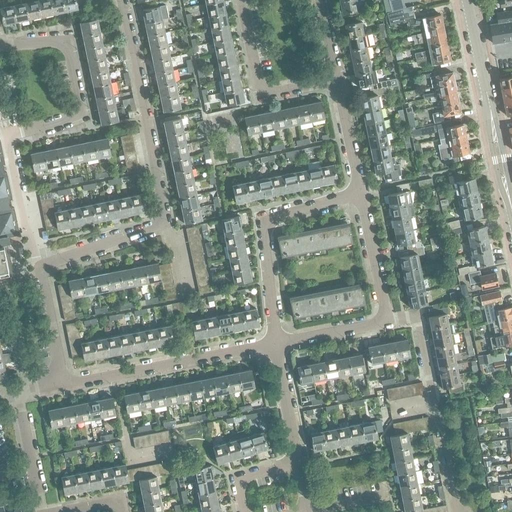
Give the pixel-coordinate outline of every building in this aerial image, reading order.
[(38,1),(38,0),(24,0),(26,3),(29,19),(41,17),(38,1)] [(50,0),(41,0),(38,1),(41,17),(53,14),(50,0)] [(62,0),(50,0),(53,14),(65,12),(62,0)] [(62,0),(65,12),(78,9),(77,6),(76,0),(75,0),(62,0)] [(226,13),(224,0),(207,4),(209,16),(226,13)] [(359,10),(356,0),(345,0),(340,1),(343,13),(359,10)] [(387,14),(406,8),(403,0),(391,0),(389,1),(389,3),(385,4),(387,14)] [(29,19),(26,3),(13,6),(17,22),(29,19)] [(17,22),(13,6),(1,8),(4,25),(17,22)] [(146,23),(163,19),(160,6),(143,10),(146,23)] [(406,8),(387,14),(390,25),(398,23),(399,24),(406,22),(407,27),(424,24),(425,28),(443,25),(441,15),(416,20),(412,6),(406,8)] [(511,40),(511,10),(497,13),(499,23),(491,25),(491,29),(493,43),(511,40)] [(226,13),(209,16),(212,29),(229,25),(226,13)] [(165,32),(163,19),(146,23),(148,36),(165,32)] [(83,36),(100,33),(98,20),(81,23),(83,36)] [(348,39),(364,35),(361,22),(345,25),(348,39)] [(229,25),(212,29),(214,42),(231,38),(229,25)] [(443,25),(425,28),(426,33),(418,34),(411,36),(411,37),(407,38),(408,41),(414,40),(445,34),(443,25)] [(165,32),(148,36),(151,48),(168,45),(165,32)] [(103,45),(100,33),(83,36),(86,49),(103,45)] [(368,34),(364,35),(348,39),(350,49),(366,46),(370,45),(368,34)] [(447,42),(445,34),(414,40),(415,45),(428,42),(428,46),(447,42)] [(234,51),(231,38),(214,42),(217,54),(234,51)] [(447,42),(428,46),(429,50),(415,53),(416,58),(448,52),(447,42)] [(106,58),(103,45),(86,49),(89,61),(106,58)] [(171,57),(168,45),(151,48),(153,61),(171,57)] [(366,46),(350,49),(353,62),(369,59),(366,46)] [(237,63),(234,51),(217,54),(220,67),(237,63)] [(450,61),(448,52),(416,58),(417,62),(423,61),(431,60),(432,64),(450,61)] [(173,70),(171,57),(153,61),(156,73),(173,70)] [(106,58),(89,61),(91,74),(108,70),(106,58)] [(369,59),(353,62),(356,74),(372,71),(369,59)] [(239,76),(237,63),(220,67),(222,80),(239,76)] [(108,70),(91,74),(94,87),(111,83),(108,70)] [(173,70),(156,73),(159,86),(176,82),(173,70)] [(375,70),(372,71),(356,74),(358,87),(369,85),(370,90),(384,88),(382,82),(378,83),(375,70)] [(432,87),(435,87),(456,82),(455,75),(453,75),(453,72),(434,76),(434,71),(423,74),(424,78),(430,77),(432,87)] [(502,88),(511,86),(511,72),(511,73),(511,76),(500,79),(502,88)] [(239,76),(222,80),(225,93),(242,90),(239,76)] [(179,95),(176,82),(159,86),(161,98),(179,95)] [(456,82),(435,87),(436,92),(423,95),(424,99),(431,98),(457,92),(456,89),(458,89),(456,82)] [(113,95),(111,83),(94,87),(96,98),(113,95)] [(511,86),(502,88),(504,97),(511,95),(511,86)] [(387,87),(384,88),(370,90),(371,96),(361,98),(364,111),(381,107),(378,95),(388,93),(387,87)] [(245,101),(242,90),(225,93),(228,105),(245,101)] [(457,95),(457,92),(431,98),(431,101),(441,99),(443,105),(460,102),(459,95),(457,95)] [(113,95),(96,98),(99,112),(116,108),(113,95)] [(179,95),(161,98),(164,111),(181,108),(179,95)] [(308,104),(312,121),(325,118),(321,101),(308,104)] [(460,102),(443,105),(444,111),(433,113),(435,123),(451,119),(450,114),(461,112),(460,109),(461,108),(460,102)] [(308,104),(296,106),(299,123),(312,121),(308,104)] [(299,123),(296,106),(283,109),(287,126),(299,123)] [(383,120),(381,107),(364,111),(366,123),(383,120)] [(119,121),(116,108),(99,112),(102,124),(119,121)] [(283,109),(271,111),(274,129),(287,126),(283,109)] [(274,129),(271,111),(258,114),(262,131),(274,129)] [(413,113),(407,114),(410,128),(416,126),(413,113)] [(262,131),(258,114),(245,117),(249,134),(262,131)] [(167,134),(184,131),(182,118),(165,121),(167,134)] [(386,132),(383,120),(366,123),(369,136),(386,132)] [(415,128),(410,129),(413,143),(415,143),(414,136),(438,131),(440,139),(465,134),(463,124),(452,127),(451,122),(415,130),(415,128)] [(187,144),(184,131),(167,134),(170,147),(187,144)] [(389,145),(386,132),(369,136),(371,148),(389,145)] [(465,134),(440,139),(441,144),(438,145),(439,149),(467,143),(465,134)] [(122,143),(133,140),(132,135),(121,137),(122,143)] [(95,141),(98,158),(111,155),(109,144),(121,142),(120,137),(108,139),(107,138),(95,141)] [(0,275),(8,274),(3,250),(13,247),(14,243),(15,236),(20,235),(14,207),(12,208),(10,200),(12,200),(7,172),(5,173),(3,165),(5,164),(0,140),(0,275)] [(134,146),(133,140),(122,143),(123,149),(134,146)] [(98,158),(95,141),(82,143),(86,160),(98,158)] [(86,160),(82,143),(69,146),(73,163),(86,160)] [(469,153),(467,143),(439,149),(441,159),(443,159),(444,164),(459,161),(458,155),(469,153)] [(187,144),(170,147),(172,160),(189,156),(187,144)] [(420,144),(414,145),(416,155),(423,153),(420,144)] [(389,145),(371,148),(374,161),(391,157),(389,145)] [(73,163),(69,146),(57,148),(61,165),(73,163)] [(134,146),(123,149),(125,154),(136,152),(134,146)] [(61,165),(57,148),(44,151),(48,168),(61,165)] [(48,168),(44,151),(31,154),(35,171),(48,168)] [(136,152),(125,154),(126,160),(137,158),(136,152)] [(189,156),(172,160),(175,172),(192,169),(189,156)] [(394,157),(391,157),(374,161),(376,173),(384,172),(386,182),(401,179),(398,176),(397,169),(394,157)] [(138,164),(137,158),(126,160),(127,166),(138,164)] [(138,164),(127,166),(128,172),(139,170),(138,164)] [(321,167),(325,184),(338,181),(335,164),(321,167)] [(325,184),(321,167),(309,169),(312,186),(325,184)] [(418,169),(420,175),(428,173),(427,167),(418,169)] [(195,182),(192,169),(175,172),(178,185),(195,182)] [(312,186),(309,169),(296,172),(300,189),(312,186)] [(296,172),(284,174),(287,192),(300,189),(296,172)] [(287,192),(284,174),(271,177),(275,194),(287,192)] [(459,195),(477,191),(474,178),(463,180),(461,174),(448,177),(451,189),(458,188),(459,195)] [(271,177),(259,180),(262,197),(275,194),(271,177)] [(433,184),(432,178),(418,181),(420,187),(433,184)] [(262,197),(259,180),(246,182),(250,200),(262,197)] [(197,194),(195,182),(178,185),(180,198),(197,194)] [(250,200),(246,182),(233,185),(237,202),(250,200)] [(390,207),(412,203),(409,183),(396,185),(397,193),(388,195),(390,207)] [(477,191),(459,195),(462,207),(480,203),(477,191)] [(41,201),(53,198),(51,192),(40,195),(41,201)] [(131,196),(135,214),(147,211),(144,194),(131,196)] [(200,207),(197,194),(180,198),(183,210),(200,207)] [(135,214),(131,196),(118,199),(122,216),(135,214)] [(53,198),(41,201),(42,206),(54,204),(53,198)] [(122,216),(118,199),(106,202),(110,219),(122,216)] [(106,202),(93,204),(97,221),(110,219),(106,202)] [(412,203),(390,207),(393,220),(410,217),(415,216),(412,203)] [(480,203),(462,207),(465,220),(483,216),(480,203)] [(54,204),(42,206),(43,212),(55,210),(54,204)] [(93,204),(81,207),(84,224),(97,221),(93,204)] [(81,207),(68,210),(72,227),(84,224),(81,207)] [(200,207),(183,210),(185,223),(202,220),(200,207)] [(56,212),(55,210),(43,212),(45,218),(56,216),(56,212)] [(68,210),(56,212),(56,216),(57,222),(59,228),(59,229),(72,227),(68,210)] [(56,216),(45,218),(46,224),(57,222),(56,216)] [(225,232),(242,229),(239,216),(222,219),(225,232)] [(413,228),(410,217),(393,220),(395,232),(413,228)] [(449,229),(460,227),(459,220),(449,222),(446,223),(448,230),(449,229)] [(59,228),(57,222),(46,224),(47,230),(59,228)] [(336,228),(339,246),(354,243),(350,225),(336,228)] [(188,235),(199,233),(198,226),(186,229),(188,235)] [(470,242),(488,238),(485,226),(467,230),(470,242)] [(460,227),(449,229),(451,235),(461,232),(460,227)] [(339,246),(336,228),(321,230),(325,249),(339,246)] [(413,228),(395,232),(398,245),(406,243),(408,249),(423,246),(423,245),(421,242),(419,242),(417,241),(415,241),(413,228)] [(244,241),(242,229),(225,232),(227,245),(244,241)] [(321,230),(307,233),(310,252),(325,249),(321,230)] [(200,239),(199,233),(188,235),(189,241),(200,239)] [(310,252),(307,233),(292,236),(296,254),(310,252)] [(296,254),(292,236),(284,238),(283,235),(277,236),(282,257),(296,254)] [(431,244),(445,242),(443,236),(430,238),(431,244)] [(488,238),(470,242),(472,254),(490,250),(488,238)] [(201,245),(200,239),(189,241),(190,247),(201,245)] [(244,241),(227,245),(230,258),(247,254),(244,241)] [(446,248),(445,242),(431,244),(432,251),(446,248)] [(201,245),(190,247),(191,253),(203,250),(201,245)] [(423,246),(408,249),(409,255),(401,257),(403,270),(420,266),(418,255),(425,253),(423,246)] [(203,250),(191,253),(193,259),(204,256),(203,250)] [(490,250),(472,254),(456,258),(457,261),(465,259),(465,261),(474,259),(475,266),(493,262),(490,250)] [(247,254),(230,258),(232,270),(249,267),(247,254)] [(204,256),(193,259),(194,265),(205,262),(204,256)] [(205,262),(194,265),(195,270),(206,268),(205,262)] [(160,271),(159,266),(158,263),(145,266),(148,283),(162,280),(161,277),(160,271)] [(148,283),(145,266),(133,268),(136,285),(148,283)] [(423,278),(420,266),(403,270),(406,282),(423,278)] [(457,275),(460,275),(470,272),(469,266),(459,269),(456,270),(457,275)] [(249,267),(232,270),(235,283),(252,280),(249,267)] [(136,285),(133,268),(121,270),(124,287),(136,285)] [(207,274),(206,268),(195,270),(196,276),(207,274)] [(172,269),(160,271),(161,277),(173,275),(172,269)] [(124,287),(121,270),(108,273),(112,290),(124,287)] [(108,273),(95,275),(98,293),(112,290),(108,273)] [(481,276),(481,274),(471,276),(472,282),(480,281),(482,289),(498,285),(495,273),(481,276)] [(207,274),(196,276),(197,282),(209,280),(207,274)] [(95,275),(82,278),(85,295),(98,293),(95,275)] [(174,281),(173,275),(161,277),(162,280),(162,283),(174,281)] [(85,295),(82,278),(69,280),(70,283),(71,289),(72,295),(73,298),(85,295)] [(423,278),(406,282),(408,294),(425,291),(423,278)] [(209,280),(197,282),(199,288),(210,286),(209,280)] [(174,281),(162,283),(163,289),(175,287),(174,281)] [(70,283),(58,285),(59,291),(71,289),(70,283)] [(211,292),(210,286),(199,288),(200,294),(211,292)] [(348,289),(351,307),(366,304),(362,286),(348,289)] [(175,287),(163,289),(165,295),(176,293),(175,287)] [(72,295),(71,289),(59,291),(60,297),(72,295)] [(351,307),(348,289),(333,292),(337,310),(351,307)] [(425,291),(408,294),(411,307),(428,303),(425,291)] [(493,322),(511,317),(511,306),(492,311),(490,303),(502,301),(499,291),(480,295),(483,305),(484,305),(488,323),(493,322)] [(337,310),(333,292),(319,294),(323,312),(337,310)] [(176,293),(165,295),(166,301),(177,298),(176,293)] [(323,312),(319,294),(305,297),(308,315),(323,312)] [(72,295),(60,297),(62,303),(73,301),(73,298),(72,295)] [(308,315),(305,297),(296,299),(295,296),(289,297),(294,318),(308,315)] [(73,301),(62,303),(63,309),(74,307),(73,301)] [(177,303),(180,316),(186,314),(183,301),(177,303)] [(180,316),(177,303),(171,304),(174,317),(180,316)] [(74,307),(63,309),(64,315),(75,312),(74,307)] [(431,327),(449,324),(447,314),(449,314),(448,307),(433,310),(434,316),(429,316),(431,327)] [(256,308),(243,311),(246,328),(260,325),(256,308)] [(246,328),(243,311),(230,313),(234,331),(246,328)] [(76,313),(75,312),(64,315),(65,321),(77,318),(76,313)] [(230,313),(218,316),(221,333),(234,331),(230,313)] [(218,316),(205,318),(209,336),(221,333),(218,316)] [(511,317),(493,322),(495,333),(500,332),(501,335),(511,332),(511,317)] [(209,336),(205,318),(192,321),(196,338),(209,336)] [(67,330),(79,328),(77,322),(66,325),(67,330)] [(453,323),(449,324),(431,327),(433,337),(453,333),(455,333),(453,323)] [(171,326),(158,328),(161,345),(174,343),(171,326)] [(79,328),(67,330),(68,336),(80,334),(79,328)] [(158,328),(145,331),(148,348),(161,345),(158,328)] [(148,348),(145,331),(132,333),(135,350),(148,348)] [(511,332),(501,335),(490,337),(492,349),(511,344),(511,332)] [(135,350),(132,333),(120,336),(123,353),(135,350)] [(453,333),(433,337),(435,347),(453,344),(455,344),(453,333)] [(81,340),(80,334),(68,336),(69,342),(81,340)] [(0,349),(1,349),(1,345),(10,341),(9,336),(0,338),(0,349)] [(123,353),(120,336),(107,338),(110,355),(123,353)] [(110,355),(107,338),(94,340),(98,358),(110,355)] [(394,341),(398,358),(411,356),(407,339),(394,341)] [(82,346),(81,343),(81,340),(69,342),(71,348),(82,346)] [(98,358),(94,340),(81,343),(82,346),(83,352),(84,358),(85,360),(98,358)] [(394,341),(382,344),(385,361),(398,358),(394,341)] [(385,361),(382,344),(369,346),(372,363),(385,361)] [(453,344),(435,347),(437,357),(454,354),(453,344)] [(83,352),(82,346),(71,348),(72,354),(83,352)] [(1,349),(0,349),(0,359),(13,357),(12,352),(2,354),(1,349)] [(84,358),(83,352),(72,354),(73,360),(84,358)] [(490,353),(478,356),(480,365),(488,363),(490,372),(509,368),(511,377),(511,376),(511,362),(504,364),(503,360),(492,362),(490,353)] [(362,354),(349,356),(352,374),(365,371),(362,354)] [(454,354),(437,357),(439,367),(456,364),(454,354)] [(352,374),(349,356),(336,359),(340,376),(352,374)] [(13,357),(0,359),(0,369),(5,368),(5,364),(14,361),(13,357)] [(336,359),(324,361),(327,379),(340,376),(336,359)] [(324,361),(311,364),(315,381),(327,379),(324,361)] [(315,381),(311,364),(298,366),(302,384),(315,381)] [(456,364),(439,367),(441,377),(458,374),(456,364)] [(5,368),(0,369),(0,379),(17,377),(16,372),(6,373),(5,368)] [(252,369),(239,372),(242,389),(255,386),(252,369)] [(239,372),(226,374),(229,392),(242,389),(239,372)] [(229,392),(226,374),(213,377),(217,394),(229,392)] [(458,374),(441,377),(443,388),(448,387),(449,392),(464,390),(463,383),(460,383),(458,374)] [(213,377),(201,379),(204,397),(217,394),(213,377)] [(201,379),(188,382),(191,399),(204,397),(201,379)] [(188,382),(175,384),(179,402),(191,399),(188,382)] [(422,382),(416,383),(419,394),(425,393),(422,382)] [(416,383),(410,384),(413,396),(419,394),(416,383)] [(175,384),(163,387),(166,404),(179,402),(175,384)] [(410,384),(405,385),(407,397),(413,396),(410,384)] [(407,397),(405,385),(399,386),(401,398),(407,397)] [(401,398),(399,386),(393,387),(395,399),(401,398)] [(163,387),(150,389),(153,407),(166,404),(163,387)] [(395,399),(393,387),(387,389),(389,400),(395,399)] [(153,407),(150,389),(137,392),(141,409),(153,407)] [(141,409),(137,392),(124,395),(128,412),(141,409)] [(100,400),(103,417),(116,414),(113,397),(100,400)] [(100,400),(87,402),(91,419),(103,417),(100,400)] [(511,401),(507,403),(507,407),(498,409),(498,413),(500,413),(511,411),(511,401)] [(91,419),(87,402),(74,405),(78,422),(91,419)] [(74,405),(62,407),(65,424),(78,422),(74,405)] [(65,424),(62,407),(49,410),(52,427),(65,424)] [(428,416),(423,417),(425,429),(431,428),(428,416)] [(425,429),(423,417),(417,419),(419,430),(425,429)] [(417,419),(411,420),(413,431),(419,430),(417,419)] [(411,420),(405,421),(407,432),(408,432),(413,431),(411,420)] [(375,421),(362,423),(365,441),(378,438),(375,421)] [(407,432),(405,421),(399,422),(401,433),(407,432)] [(511,421),(500,423),(501,427),(511,425),(511,431),(509,431),(509,437),(511,436),(511,421)] [(401,433),(399,422),(393,423),(395,435),(401,433)] [(362,423),(350,426),(353,443),(365,441),(362,423)] [(353,443),(350,426),(337,428),(340,445),(353,443)] [(337,428),(324,431),(327,448),(340,445),(337,428)] [(169,430),(163,432),(165,443),(171,442),(169,430)] [(264,431),(251,435),(256,452),(269,448),(264,431)] [(327,448),(324,431),(311,433),(314,450),(327,448)] [(165,443),(163,432),(157,433),(159,444),(165,443)] [(401,433),(395,435),(391,436),(393,449),(410,446),(408,432),(407,432),(401,433)] [(159,444),(157,433),(151,434),(153,445),(159,444)] [(153,445),(151,434),(145,435),(147,446),(153,445)] [(147,446),(145,435),(139,436),(142,448),(147,446)] [(251,435),(239,439),(244,456),(256,452),(251,435)] [(142,448),(139,436),(133,437),(136,449),(142,448)] [(239,439),(226,442),(231,459),(244,456),(239,439)] [(231,459),(226,442),(214,446),(219,463),(231,459)] [(410,446),(393,449),(396,462),(413,458),(410,446)] [(415,471),(413,458),(396,462),(398,474),(415,471)] [(169,462),(163,463),(165,474),(171,473),(169,462)] [(163,463),(157,464),(159,475),(165,474),(163,463)] [(130,481),(127,470),(126,464),(113,467),(117,484),(130,481)] [(157,464),(151,465),(153,477),(157,476),(159,475),(157,464)] [(153,477),(151,465),(145,466),(147,478),(153,477)] [(197,482),(214,478),(211,465),(194,469),(197,482)] [(147,478),(145,466),(139,467),(142,479),(147,478)] [(113,467),(101,469),(104,486),(117,484),(113,467)] [(142,479),(139,467),(133,469),(136,480),(140,479),(142,479)] [(104,486),(101,469),(88,472),(91,489),(104,486)] [(133,469),(127,470),(130,481),(136,480),(133,469)] [(418,484),(415,471),(398,474),(400,487),(418,484)] [(91,489),(88,472),(75,474),(78,491),(91,489)] [(78,491),(75,474),(62,477),(65,494),(78,491)] [(147,478),(142,479),(140,479),(142,492),(160,489),(157,476),(153,477),(147,478)] [(216,491),(214,478),(197,482),(199,494),(216,491)] [(418,484),(400,487),(403,500),(420,496),(418,484)] [(162,501),(160,489),(142,492),(144,505),(162,501)] [(219,504),(216,491),(199,494),(202,507),(219,504)] [(420,496),(403,500),(405,511),(407,511),(411,511),(417,510),(423,509),(420,496)] [(164,511),(162,501),(144,505),(145,511),(164,511)] [(15,511),(21,511),(24,511),(22,506),(20,506),(19,502),(15,503),(15,511)]
